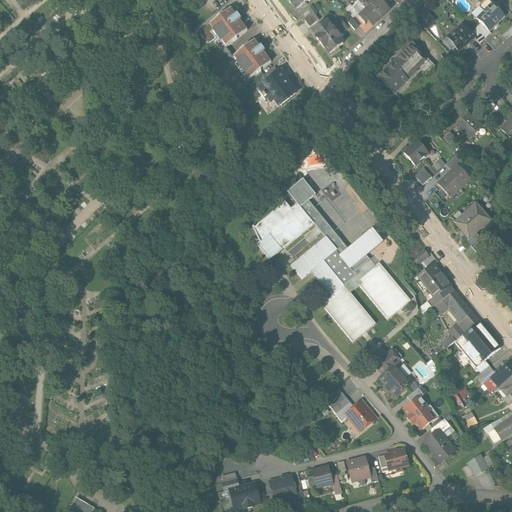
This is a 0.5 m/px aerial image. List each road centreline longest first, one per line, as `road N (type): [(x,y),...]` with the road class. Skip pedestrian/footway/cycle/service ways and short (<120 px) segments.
road 1 (residential): [(319,84),(460,269)]
road 2 (residential): [(402,435),(298,468),(269,469)]
road 3 (residential): [(409,0),(319,84)]
